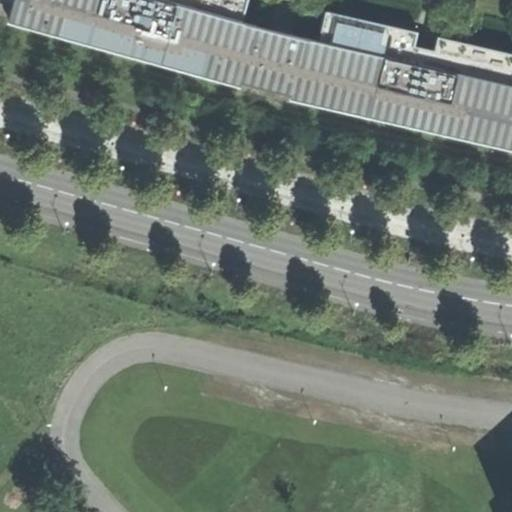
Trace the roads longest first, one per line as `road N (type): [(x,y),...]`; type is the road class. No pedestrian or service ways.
road 1 (residential): [(511,243),(0,107)]
road 2 (tertiary): [(511,305),(417,293),(0,174)]
